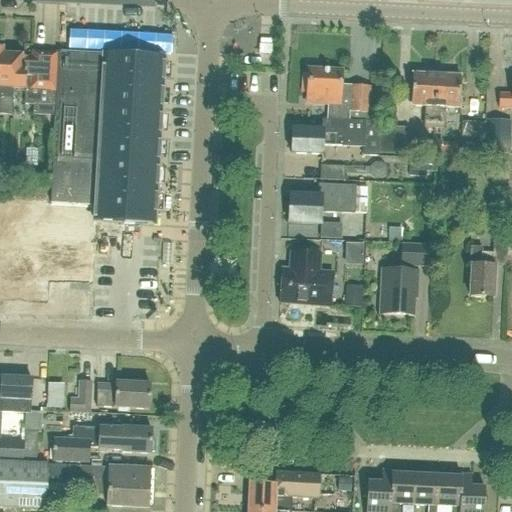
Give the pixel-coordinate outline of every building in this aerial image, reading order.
[(0,114),(12,115),(14,89),(26,90),(25,106),(33,106),(33,116),(53,117),(56,54),(56,53),(31,52),(31,58),(1,57),(1,50),(0,49),(0,114)] [(0,201),(0,298),(41,300),(41,305),(94,308),(94,307),(42,304),(43,276),(90,279),(93,223),(134,225),(134,219),(156,220),(156,218),(155,217),(156,193),(157,193),(157,191),(158,167),(159,167),(159,165),(158,165),(159,141),(160,141),(160,138),(161,114),(162,114),(162,112),(161,112),(162,88),(163,88),(163,86),(164,61),(165,62),(165,59),(58,53),(58,54),(56,54),(53,117),(54,117),(49,205),(0,201)] [(323,113),(323,121),(349,122),(349,114),(369,115),(369,106),(370,88),(341,86),(341,72),(308,70),(306,97),(328,98),(328,113),(323,113)] [(424,130),(433,131),(436,76),(412,75),(411,96),(409,97),(409,103),(411,104),(410,107),(425,107),(424,130)] [(459,98),(460,77),(436,76),(433,131),(440,131),(441,118),(444,118),(444,108),(458,109),(459,106),(461,105),(461,99),(459,98)] [(511,108),(511,95),(498,95),(498,108),(511,108)] [(380,153),(381,127),(380,127),(380,123),(369,122),(349,122),(323,121),(323,124),(292,122),(292,130),(291,154),(322,155),(323,146),(339,147),(364,147),(363,156),(379,157),(379,153),(380,153)] [(460,123),(460,148),(484,149),(485,124),(460,123)] [(488,126),(487,153),(504,153),(505,127),(488,126)] [(409,128),(381,127),(380,153),(395,154),(395,150),(408,150),(409,128)] [(433,153),(433,140),(425,140),(424,153),(433,153)] [(433,140),(433,153),(441,153),(442,141),(433,140)] [(320,225),(321,213),(365,216),(366,189),(354,189),(354,187),(319,185),(318,198),(289,196),(288,223),(320,225)] [(387,229),(387,244),(401,245),(401,230),(387,229)] [(470,298),(492,299),(494,267),(492,267),(492,259),(506,260),(507,232),(494,232),(493,254),(482,254),(482,248),(470,248),(469,267),(472,267),(470,298)] [(403,246),(402,266),(430,268),(431,248),(403,246)] [(289,270),(282,269),(280,304),(331,307),(333,273),(319,272),(320,255),(290,253),(289,270)] [(380,314),(413,316),(414,290),(417,290),(418,273),(382,271),(380,314)] [(30,414),(32,380),(1,379),(0,400),(1,400),(0,413),(30,414)] [(79,382),(78,401),(69,400),(69,415),(89,416),(91,383),(79,382)] [(96,408),(114,409),(148,411),(150,386),(116,384),(115,386),(97,385),(96,408)] [(51,411),(51,390),(38,390),(38,411),(51,411)] [(41,416),(25,415),(24,443),(0,441),(0,462),(36,465),(37,434),(40,435),(41,416)] [(120,452),(120,454),(151,455),(151,454),(155,452),(155,443),(151,441),(152,431),(121,429),(121,430),(99,429),(98,451),(120,452)] [(53,440),(52,462),(89,464),(90,442),(53,440)] [(107,507),(148,509),(150,471),(0,463),(0,508),(45,511),(46,491),(107,494),(107,507)] [(389,511),(392,472),(382,471),(381,484),(367,483),(365,511),(389,511)] [(402,472),(392,472),(389,511),(399,511),(399,506),(414,507),(415,476),(402,475),(402,472)] [(249,485),(248,511),(254,511),(288,511),(289,499),(318,500),(319,476),(276,474),(276,487),(249,485)] [(415,476),(414,507),(428,508),(427,511),(437,511),(437,508),(438,477),(439,477),(439,474),(429,474),(429,477),(415,476)] [(452,478),(439,477),(438,477),(437,508),(451,509),(450,511),(459,511),(462,475),(452,475),(452,478)] [(459,511),(483,511),(485,489),(471,488),(472,476),(462,475),(459,511)]
